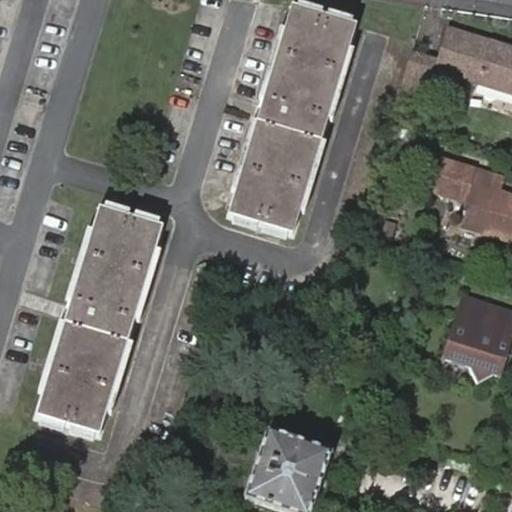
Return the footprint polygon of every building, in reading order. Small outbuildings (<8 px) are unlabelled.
[(290,231),(353,20),(289,1),(225,212),(290,231)] [(511,46),(442,24),(432,56),(406,47),(395,82),(405,85),(407,77),(424,82),(429,65),(511,91),(511,46)] [(421,91),(424,82),(407,77),(405,85),(421,91)] [(511,192),(501,189),(505,176),(443,156),(433,187),(466,198),(459,222),(511,238),(511,192)] [(98,203),(35,412),(100,430),(161,222),(98,203)] [(368,214),(366,220),(387,227),(389,221),(368,214)] [(387,227),(366,220),(360,236),(381,243),(387,227)] [(497,373),(511,325),(511,312),(461,296),(441,358),(465,366),(474,384),(497,373)] [(309,511),(327,457),(264,437),(243,503),(272,511),(309,511)]
